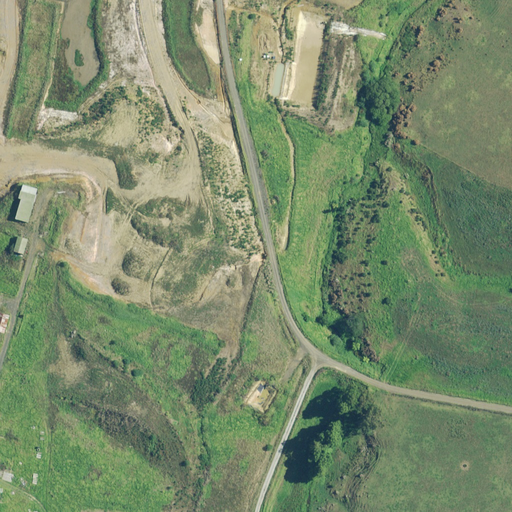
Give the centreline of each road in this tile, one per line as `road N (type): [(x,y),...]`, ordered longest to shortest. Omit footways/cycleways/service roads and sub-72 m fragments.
road 1 (unknown): [(0,510),(171,493),(212,380),(267,152)]
road 2 (unknown): [(21,509),(15,387),(65,223),(134,131),(184,93)]
road 3 (track): [(263,215),(295,328),(321,352),(396,388),(511,409)]
road 4 (tertiary): [(263,168),(223,147),(164,96),(139,0)]
road 5 (tertiary): [(156,0),(161,45),(184,93),(267,152)]
road 6 (unknown): [(65,223),(243,261)]
road 7 (track): [(0,360),(50,189)]
road 8 (track): [(321,352),(267,511)]
